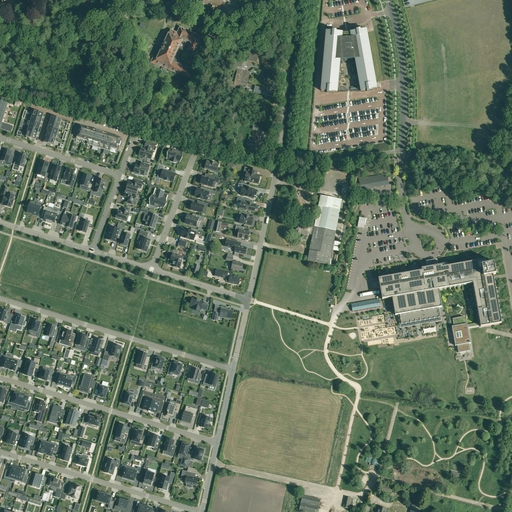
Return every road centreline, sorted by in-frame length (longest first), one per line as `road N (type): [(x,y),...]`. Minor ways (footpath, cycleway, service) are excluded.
road 1 (residential): [(248,299),(277,169),(291,10)]
road 2 (residential): [(0,298),(233,370)]
road 3 (residential): [(0,377),(217,442)]
road 4 (unclassified): [(388,0),(404,83),(402,150),(341,158)]
road 5 (residential): [(0,451),(200,511)]
road 6 (residential): [(132,0),(113,27),(82,46),(52,48),(0,33)]
road 7 (residential): [(195,153),(151,269)]
